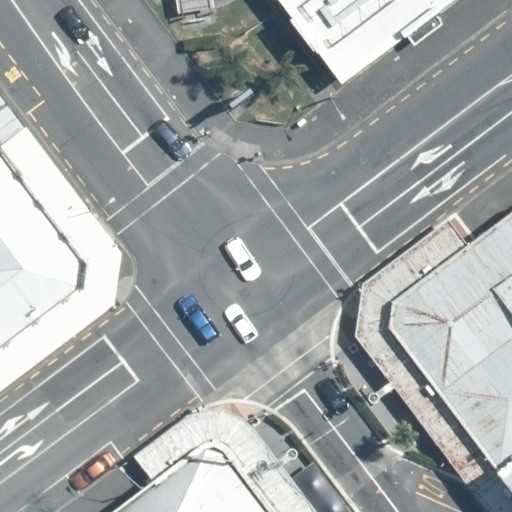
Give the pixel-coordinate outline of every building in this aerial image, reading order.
[(260,0),(306,59),(384,0),(260,0)] [(0,238),(31,215),(7,185),(0,189),(0,238)] [(503,471),(511,464),(511,213),(397,299),(394,326),(503,471)] [(50,239),(31,215),(0,238),(0,305),(46,271),(50,239)] [(234,511),(248,502),(182,415),(51,511),(234,511)] [(511,464),(503,471),(511,483),(511,464)] [(254,511),(248,502),(234,511),(254,511)]
